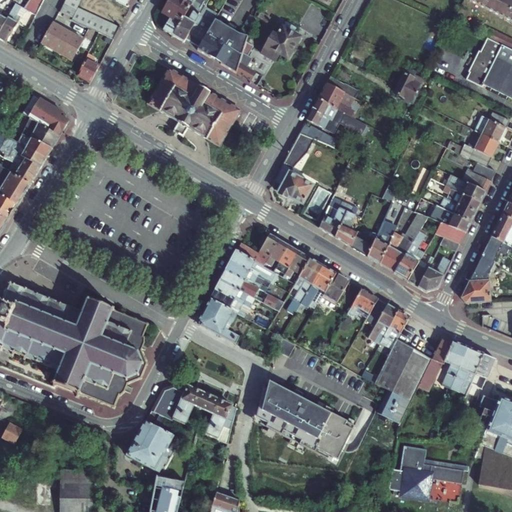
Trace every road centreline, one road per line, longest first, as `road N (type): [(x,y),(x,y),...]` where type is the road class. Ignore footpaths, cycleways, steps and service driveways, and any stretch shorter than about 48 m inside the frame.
road 1 (residential): [(178,329),(121,421),(104,423),(0,381)]
road 2 (residential): [(178,329),(258,368),(243,448),(252,511)]
road 3 (primary): [(437,314),(248,201)]
road 4 (residential): [(18,239),(178,329)]
road 5 (residential): [(133,32),(289,121)]
road 6 (primary): [(248,201),(94,110)]
road 7 (residential): [(511,164),(437,314)]
road 8 (secondary): [(18,239),(94,110)]
road 9 (residential): [(248,201),(178,329)]
road 10 (residential): [(289,121),(354,0)]
